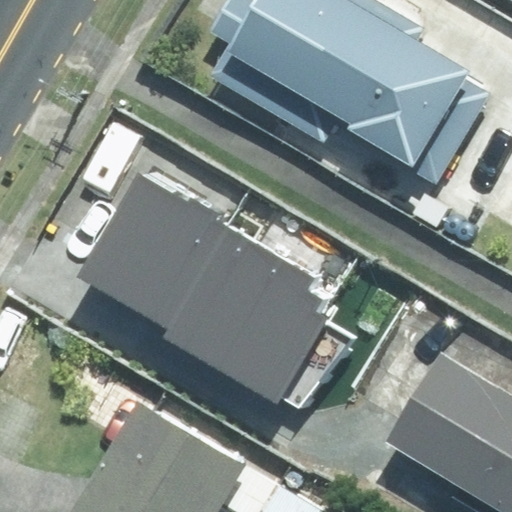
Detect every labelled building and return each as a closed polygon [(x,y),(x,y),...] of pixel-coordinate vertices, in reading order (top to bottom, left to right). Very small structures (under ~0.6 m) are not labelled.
[(475,68),(357,0),(265,0),(220,77),(406,185),(475,68)] [(511,176),(511,154),(483,137),(447,197),(486,220),(511,176)] [(135,174),(76,275),(166,327),(163,337),(300,411),(357,336),(330,317),(318,310),(323,297),(308,291),(316,277),(135,174)] [(511,379),(459,348),(405,439),(511,503),(511,379)] [(233,511),(264,460),(153,396),(84,511),(233,511)]
